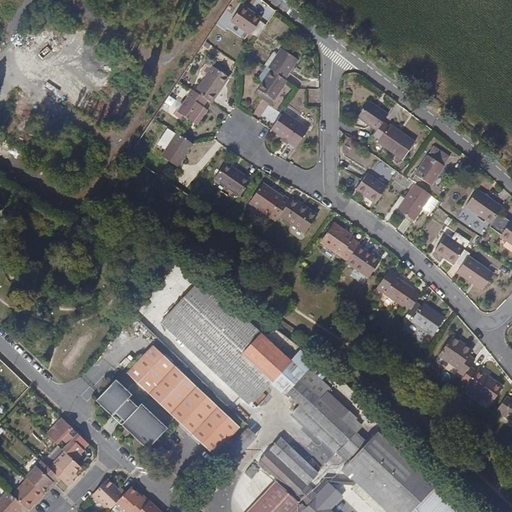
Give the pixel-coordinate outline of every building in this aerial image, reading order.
[(249,34),(255,38),(263,25),(257,21),(259,19),(240,5),(229,22),(248,35),(249,34)] [(280,48),(267,68),(269,70),(283,79),(287,72),(296,59),(280,48)] [(194,92),(207,101),(210,102),(227,77),(212,66),(194,92)] [(285,81),(283,79),(269,70),(255,91),(264,97),(267,93),(273,97),(285,81)] [(203,107),(207,101),(194,92),(190,90),(186,96),(187,97),(177,112),(194,124),(204,108),(203,107)] [(267,93),(264,97),(270,102),(273,97),(267,93)] [(0,118),(0,122),(63,159),(76,137),(11,100),(0,118)] [(381,122),(387,114),(367,100),(356,116),(369,126),(375,130),(381,122)] [(306,129),(281,111),(269,129),(287,142),(286,144),(292,149),(306,129)] [(387,126),(381,122),(375,130),(372,135),(378,139),(376,142),(400,160),(413,142),(389,124),(387,126)] [(174,166),(189,144),(174,134),(159,156),(174,166)] [(436,149),(430,157),(435,160),(441,152),(436,149)] [(429,156),(415,175),(433,188),(447,169),(445,168),(451,160),(441,152),(435,160),(430,157),(429,156)] [(213,177),(238,195),(249,179),(224,162),(213,177)] [(375,203),(386,187),(368,174),(363,180),(356,190),(375,203)] [(276,216),(287,202),(261,183),(247,202),(273,221),(276,216)] [(415,221),(432,195),(416,184),(406,198),(399,210),(415,221)] [(466,205),(491,223),(498,213),(502,207),(478,189),(466,205)] [(399,210),(406,198),(402,195),(395,207),(399,210)] [(287,202),(276,216),(302,234),(314,217),(288,200),(287,202)] [(510,221),(498,213),(491,223),(489,226),(500,234),(499,235),(511,244),(511,220),(510,221)] [(319,243),(345,262),(357,246),(357,245),(351,241),(353,239),(332,224),(319,243)] [(465,257),(467,254),(462,250),(463,248),(444,234),(432,251),(451,264),(452,262),(459,266),(465,257)] [(379,261),(357,246),(345,262),(344,264),(366,279),(379,261)] [(490,275),(465,257),(459,266),(454,273),(479,291),(490,275)] [(402,307),(412,291),(394,278),(382,293),(402,307)] [(250,406),(274,381),(291,364),(222,296),(218,293),(178,335),(250,406)] [(420,307),(414,303),(405,315),(411,319),(409,321),(430,336),(442,319),(421,304),(420,307)] [(468,369),(469,367),(463,363),(467,358),(470,353),(450,339),(437,357),(457,371),(454,376),(460,381),(468,369)] [(215,456),(240,428),(154,346),(128,373),(215,456)] [(469,367),(473,362),(467,358),(463,363),(469,367)] [(274,381),(285,392),(302,374),(291,364),(274,381)] [(474,373),(468,369),(460,381),(458,384),(464,388),(465,387),(490,405),(501,389),(476,371),(474,373)] [(302,374),(285,392),(286,393),(300,380),(303,376),(302,375),(302,374)] [(149,450),(169,429),(143,403),(139,407),(131,399),(134,396),(117,379),(96,400),(113,416),(116,412),(125,421),(121,424),(149,450)] [(356,436),(300,380),(286,393),(300,407),(294,413),(336,456),(356,436)] [(504,398),(496,410),(502,414),(501,416),(511,423),(511,399),(511,400),(510,402),(504,398)] [(85,450),(90,444),(63,417),(48,434),(58,444),(62,448),(72,458),(82,448),(85,450)] [(356,436),(336,456),(347,466),(378,436),(367,425),(356,436)] [(250,430),(249,430),(232,447),(242,456),(258,439),(250,430)] [(378,436),(347,466),(341,471),(350,480),(355,475),(385,505),(415,474),(378,436)] [(274,485),(273,486),(299,511),(327,511),(339,500),(327,488),(314,500),(309,495),(303,489),(316,476),(280,440),(258,463),(293,498),(291,501),(274,485)] [(228,470),(242,456),(232,447),(219,462),(228,470)] [(72,458),(62,448),(52,458),(58,464),(52,470),(61,479),(70,487),(76,481),(74,480),(72,478),(77,473),(82,467),(77,462),(72,458)] [(82,453),(85,450),(82,448),(72,458),(77,462),(83,454),(82,453)] [(56,485),(61,479),(52,470),(42,461),(27,477),(28,478),(44,493),(50,487),(54,483),(56,485)] [(453,511),(415,474),(385,505),(392,511),(453,511)] [(355,486),(379,510),(385,505),(355,475),(350,480),(351,481),(355,486)] [(44,493),(28,478),(13,495),(25,507),(29,510),(35,503),(38,500),(40,501),(46,495),(44,493)] [(322,482),(309,495),(314,500),(327,488),(353,487),(355,486),(351,481),(322,482)] [(93,496),(110,511),(115,506),(127,493),(121,488),(119,489),(111,483),(106,483),(93,496)] [(299,511),(273,486),(247,511),(299,511)] [(127,493),(115,506),(120,511),(140,511),(151,501),(144,495),(142,497),(137,493),(132,488),(127,493)] [(7,490),(0,497),(0,511),(19,511),(25,507),(13,495),(7,490)] [(162,511),(151,501),(140,511),(162,511)]
